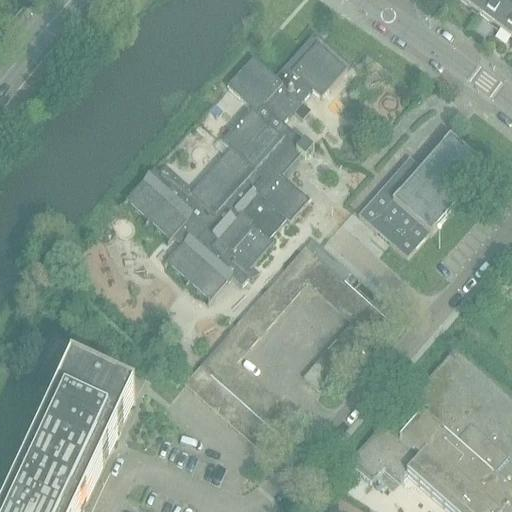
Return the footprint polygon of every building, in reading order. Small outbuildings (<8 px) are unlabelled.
[(458,0),(479,15),(489,0),(458,0)] [(511,0),(489,0),(479,15),(499,30),(511,13),(511,0)] [(511,13),(499,30),(511,39),(511,13)] [(233,82),(226,90),(227,90),(251,112),(256,116),(263,109),(282,126),(313,93),(321,100),(347,72),(318,46),(313,51),(306,45),(274,80),(253,61),(233,82)] [(148,179),(126,204),(171,243),(173,239),(182,247),(166,265),(183,280),(211,304),(231,281),(242,290),(248,282),(251,285),(260,275),(253,270),(274,245),(271,242),(286,224),(290,227),(310,205),(282,181),(300,159),(304,163),(313,154),(304,145),(303,146),(284,129),(284,128),(282,126),(263,109),(256,116),(251,112),(222,144),(230,151),(233,153),(196,194),(167,169),(161,177),(154,172),(148,179)] [(481,180),(488,172),(450,139),(422,171),(409,160),(358,218),(407,261),(429,235),(431,237),(438,229),(481,180)] [(313,242),(305,252),(314,260),(322,250),(314,242),(313,242)] [(305,252),(281,279),(299,295),(307,286),(323,267),(314,260),(305,252)] [(307,286),(316,294),(332,275),(323,267),(307,286)] [(332,275),(316,294),(325,302),(341,283),(332,275)] [(281,279),(273,288),(291,304),(299,295),(281,279)] [(341,283),(325,302),(334,310),(350,291),(341,283)] [(273,288),(265,297),(283,313),(291,304),(273,288)] [(350,291),(334,310),(343,318),(360,299),(350,291)] [(265,297),(257,306),(275,322),(283,313),(265,297)] [(360,299),(343,318),(352,326),(369,308),(360,299)] [(257,306),(249,315),(267,331),(275,322),(257,306)] [(369,308),(352,326),(344,335),(363,352),(387,324),(369,308)] [(249,315),(241,324),(259,340),(267,331),(249,315)] [(241,324),(233,333),(251,349),(259,340),(241,324)] [(233,333),(225,342),(244,358),(251,349),(233,333)] [(344,335),(336,344),(355,361),(363,352),(344,335)] [(225,342),(201,370),(210,378),(219,386),(236,367),(236,368),(244,358),(225,342)] [(336,344),(328,353),(347,369),(355,361),(336,344)] [(328,353),(320,362),(338,379),(347,369),(328,353)] [(422,417),(399,442),(383,427),(348,466),(371,486),(384,471),(400,485),(407,478),(445,511),(511,511),(511,404),(454,353),(413,399),(428,412),(423,418),(422,417)] [(143,381),(84,354),(81,360),(74,374),(133,402),(143,381)] [(320,362),(312,372),(330,388),(338,379),(320,362)] [(236,367),(219,386),(220,386),(228,394),(245,375),(236,368),(236,367)] [(185,388),(194,396),(210,378),(201,370),(185,388)] [(330,388),(312,372),(304,380),(322,397),(330,388)] [(134,404),(135,403),(133,402),(74,374),(9,511),(79,511),(110,448),(113,450),(117,440),(114,439),(131,403),(134,404)] [(245,375),(228,394),(229,394),(237,402),(254,383),(245,375)] [(210,378),(194,396),(203,404),(220,386),(219,386),(210,378)] [(254,383),(237,402),(238,402),(246,410),(263,392),(254,383)] [(220,386),(203,404),(213,413),(229,394),(228,394),(220,386)] [(263,392),(246,410),(247,410),(255,418),(272,400),(263,392)] [(229,394),(213,413),(221,421),(238,402),(237,402),(229,394)] [(272,400),(255,418),(264,426),(281,408),(272,400)] [(238,402),(221,421),(231,429),(247,410),(246,410),(238,402)] [(281,408),(264,426),(273,434),(290,416),(281,408)] [(231,429),(239,437),(255,418),(247,410),(231,429)] [(273,434),(274,434),(282,442),(299,424),(290,416),(273,434)] [(255,418),(239,437),(248,445),(264,426),(255,418)] [(264,426),(248,445),(257,453),(274,434),(273,434),(264,426)] [(274,434),(257,453),(266,461),(283,442),(282,442),(274,434)]
